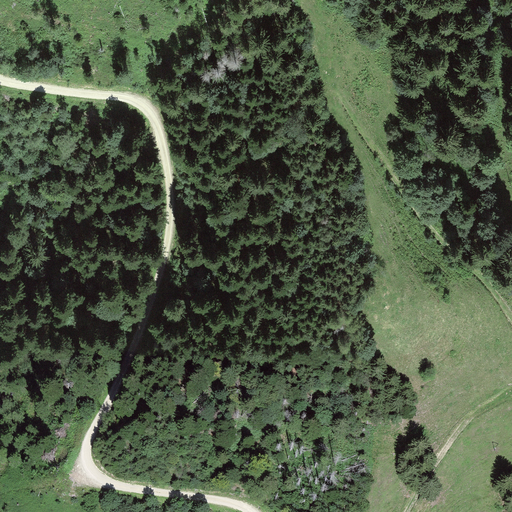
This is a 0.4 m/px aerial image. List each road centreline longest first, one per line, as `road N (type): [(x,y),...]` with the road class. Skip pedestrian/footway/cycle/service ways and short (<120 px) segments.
road 1 (track): [(255,511),(117,484),(90,465),(90,434),(165,255),(170,211),(161,135),(150,112),(133,101),(0,79)]
road 2 (track): [(337,96),(413,204),(511,317)]
road 3 (track): [(511,388),(464,424),(406,511)]
